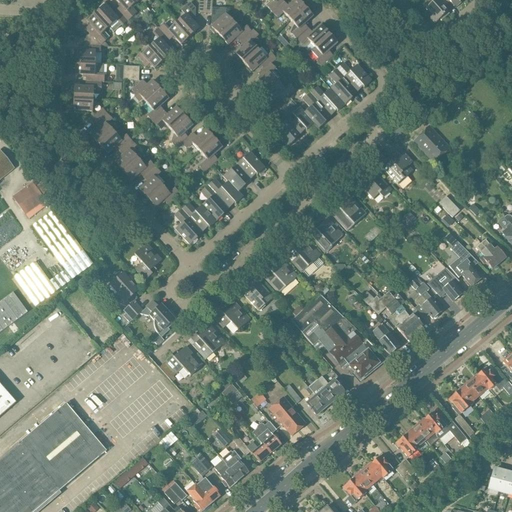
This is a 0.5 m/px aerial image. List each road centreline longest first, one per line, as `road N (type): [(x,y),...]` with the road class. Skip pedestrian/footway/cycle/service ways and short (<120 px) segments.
road 1 (secondary): [(255,511),(511,297)]
road 2 (residential): [(187,265),(52,112),(48,8)]
road 3 (residential): [(208,288),(373,139),(359,111)]
road 4 (residential): [(311,0),(382,79),(382,90),(359,111)]
road 5 (residential): [(220,98),(201,107),(179,83),(179,71),(210,55),(230,89)]
road 6 (residential): [(289,173),(187,265)]
